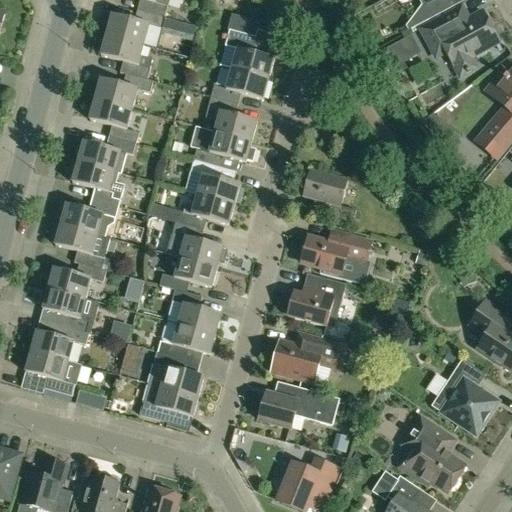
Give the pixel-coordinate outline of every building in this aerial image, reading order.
[(165,19),(169,0),(139,0),(145,1),(142,12),(165,19)] [(418,0),(422,6),(406,28),(408,32),(453,8),(448,0),(418,0)] [(170,20),(165,19),(142,12),(139,23),(112,16),(107,37),(144,47),(149,27),(167,32),(170,20)] [(477,69),(471,59),(499,44),(482,13),(456,27),(450,14),(420,30),(427,43),(430,42),(434,50),(442,45),(460,78),(477,69)] [(196,27),(186,24),(182,39),(192,42),(193,41),(196,27)] [(399,31),(402,36),(406,33),(408,32),(406,28),(399,31)] [(232,71),(269,81),(274,61),(248,54),(252,38),(230,32),(220,68),(232,71)] [(372,52),(387,79),(405,70),(401,62),(396,53),(412,44),(406,34),(372,52)] [(141,57),(144,47),(107,37),(101,57),(127,64),(124,76),(130,77),(147,82),(148,81),(153,61),(141,57)] [(263,102),(269,81),(232,71),(226,91),(214,88),(211,99),(234,105),(237,94),(263,102)] [(490,126),(477,142),(485,149),(496,159),(495,159),(497,160),(511,142),(511,74),(509,79),(507,77),(505,80),(500,75),(485,92),(492,98),(505,109),(490,126)] [(153,83),(148,81),(147,82),(130,77),(127,88),(101,80),(95,101),(132,111),(138,91),(150,95),(153,83)] [(231,116),(234,105),(211,99),(206,119),(218,123),(215,134),(252,144),(257,123),(231,116)] [(127,131),(132,111),(95,101),(90,121),(116,128),(113,139),(136,146),(139,135),(127,131)] [(444,123),(433,115),(421,123),(431,137),(444,123)] [(252,144),(215,134),(209,154),(197,150),(194,162),(217,168),(220,157),(239,162),(246,164),(247,162),(253,163),(256,151),(250,149),(252,144)] [(133,157),(136,146),(113,139),(110,150),(84,143),(78,164),(115,174),(119,175),(121,175),(127,156),(133,157)] [(214,179),(217,168),(194,162),(185,193),(198,197),(235,207),(240,186),(214,179)] [(119,175),(115,174),(78,164),(77,169),(73,168),(69,181),(73,182),(73,184),(99,191),(96,202),(119,209),(125,188),(116,186),(119,175)] [(310,172),(303,198),(329,205),(325,218),(352,226),(356,212),(340,208),(347,183),(310,172)] [(229,227),(235,207),(198,197),(195,207),(186,204),(184,214),(180,213),(177,225),(200,231),(203,220),(229,227)] [(114,226),(119,209),(96,202),(93,213),(67,206),(61,226),(106,239),(109,229),(114,226)] [(150,217),(157,219),(160,208),(153,206),(150,217)] [(197,242),(200,231),(177,225),(174,236),(186,239),(180,259),(217,269),(223,249),(197,242)] [(110,240),(106,239),(61,226),(55,247),(82,254),(79,265),(83,267),(83,266),(102,271),(107,273),(113,274),(116,263),(105,260),(110,240)] [(339,235),(337,241),(336,247),(313,241),(308,240),(308,241),(302,265),(319,269),(317,275),(364,288),(370,266),(365,265),(371,243),(362,241),(339,235)] [(428,258),(419,255),(416,264),(425,267),(428,258)] [(212,290),(217,269),(180,259),(175,279),(163,276),(160,287),(175,292),(175,291),(183,294),(183,293),(186,283),(212,290)] [(107,273),(102,271),(83,266),(83,267),(80,277),(54,270),(49,291),(86,301),(91,281),(104,284),(107,273)] [(469,267),(468,267),(456,273),(463,288),(476,283),(470,269),(469,267)] [(294,293),(287,318),(327,329),(327,328),(334,331),(346,286),(307,276),(302,296),(294,293)] [(80,321),(86,301),(49,291),(43,311),(69,318),(66,329),(89,335),(93,324),(80,321)] [(198,297),(183,293),(183,294),(175,291),(175,292),(172,303),(184,306),(179,326),(216,336),(221,316),(195,309),(198,297)] [(486,338),(477,350),(510,372),(511,369),(511,337),(496,327),(504,316),(486,303),(470,327),(486,338)] [(216,336),(179,326),(170,324),(166,326),(162,340),(164,344),(161,343),(158,354),(181,361),(184,350),(210,357),(216,336)] [(86,347),(89,335),(66,329),(63,340),(37,333),(31,353),(69,363),(74,343),(86,347)] [(280,343),(272,374),(314,385),(319,366),(340,371),(341,366),(347,366),(350,354),(345,350),(346,349),(311,339),(308,351),(280,343)] [(63,384),(69,363),(31,353),(26,374),(52,381),(49,392),(72,398),(75,387),(63,384)] [(178,372),(181,361),(158,354),(149,386),(198,399),(204,379),(178,372)] [(447,355),(444,360),(452,365),(456,360),(447,355)] [(432,408),(442,414),(476,437),(498,404),(474,388),(483,374),(463,361),(432,408)] [(193,419),(198,399),(149,386),(140,417),(164,423),(167,412),(193,419)] [(340,401),(322,396),(297,389),(293,402),(266,395),(259,422),(291,431),(295,417),(329,427),(333,425),(340,401)] [(387,401),(391,394),(383,389),(377,397),(383,401),(387,401)] [(106,400),(94,397),(91,409),(103,412),(106,400)] [(456,443),(449,438),(420,420),(403,446),(411,452),(400,469),(429,487),(431,484),(447,495),(451,490),(455,490),(459,483),(458,479),(465,468),(447,456),(456,443)] [(0,498),(9,501),(21,457),(0,451),(0,498)] [(281,461),(292,465),(296,456),(285,451),(281,461)] [(357,455),(352,461),(358,466),(362,459),(357,455)] [(316,511),(321,511),(329,494),(338,470),(316,461),(312,472),(293,464),(278,503),(300,511),(306,511),(308,509),(316,511)] [(37,511),(38,510),(44,511),(67,511),(73,494),(60,490),(61,485),(63,485),(68,468),(45,462),(41,478),(28,474),(18,511),(37,511)] [(400,478),(397,482),(385,474),(373,493),(385,501),(387,498),(394,503),(388,511),(426,511),(412,503),(420,491),(400,478)] [(113,504),(118,486),(117,481),(114,478),(109,479),(106,482),(90,478),(80,511),(126,511),(127,510),(115,507),(113,504)] [(151,490),(144,511),(175,511),(180,498),(151,490)] [(70,511),(80,511),(82,504),(73,502),(70,511)]
